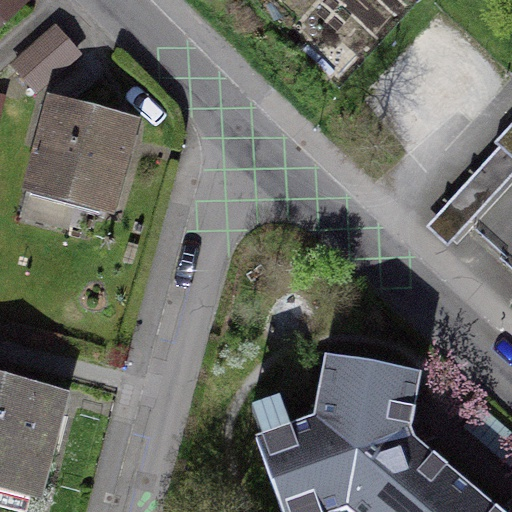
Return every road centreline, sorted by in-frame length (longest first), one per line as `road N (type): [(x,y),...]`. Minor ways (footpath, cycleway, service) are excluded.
road 1 (residential): [(136,511),(212,236),(257,143)]
road 2 (residential): [(511,375),(257,143)]
road 3 (residential): [(257,143),(115,0)]
